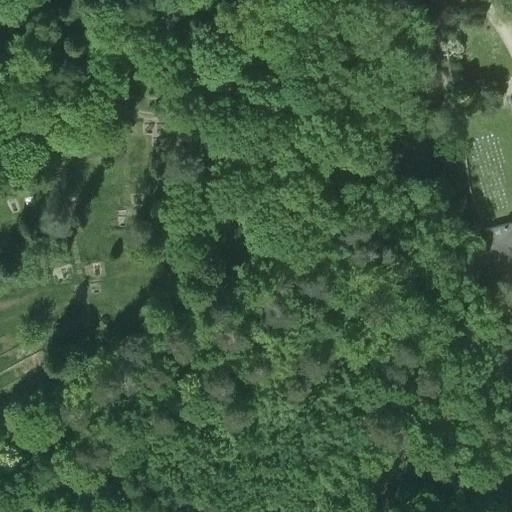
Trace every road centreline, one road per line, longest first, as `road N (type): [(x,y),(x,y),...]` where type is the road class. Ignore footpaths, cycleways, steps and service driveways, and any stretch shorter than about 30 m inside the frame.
road 1 (track): [(0,52),(176,6),(220,9),(268,46),(298,106),(285,118),(248,51),(207,39),(146,50),(0,118)]
road 2 (track): [(0,139),(90,118),(213,132),(237,161),(250,242),(245,260),(195,308),(0,413)]
road 3 (track): [(14,511),(75,488),(140,511)]
